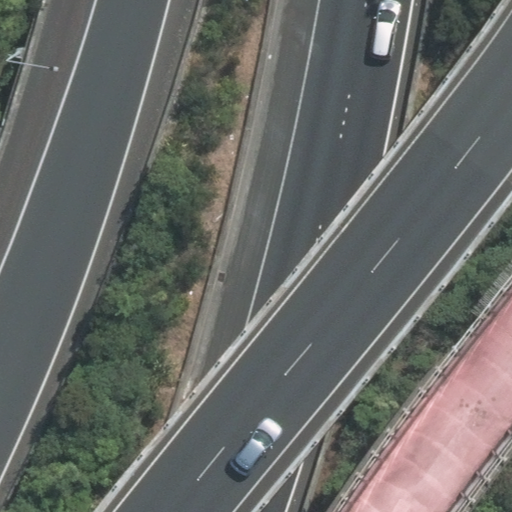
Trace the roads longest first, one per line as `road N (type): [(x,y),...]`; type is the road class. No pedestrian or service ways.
road 1 (motorway): [(178,511),(511,98)]
road 2 (motorway): [(229,511),(325,213),(366,0)]
road 3 (motorway): [(0,370),(129,0)]
